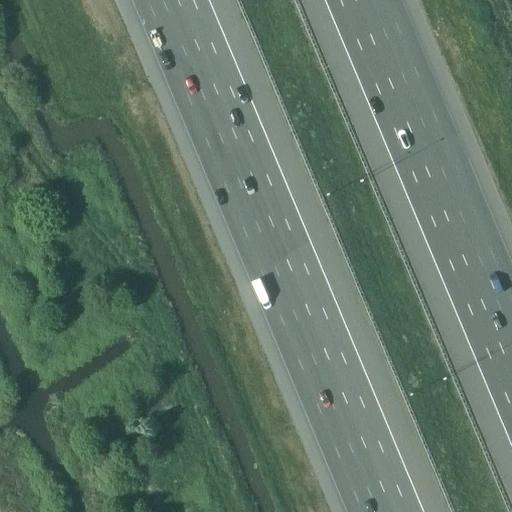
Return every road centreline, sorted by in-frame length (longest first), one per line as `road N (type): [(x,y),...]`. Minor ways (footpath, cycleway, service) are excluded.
road 1 (motorway): [(170,0),(385,511)]
road 2 (motorway): [(511,357),(362,0)]
